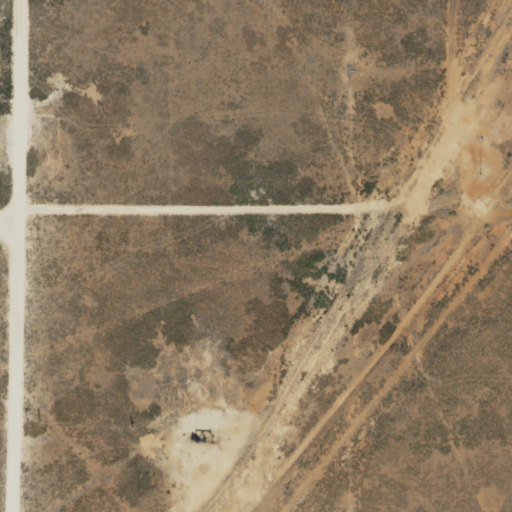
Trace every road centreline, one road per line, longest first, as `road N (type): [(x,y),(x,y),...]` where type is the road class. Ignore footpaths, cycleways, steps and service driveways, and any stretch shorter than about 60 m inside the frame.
road 1 (track): [(0,223),(450,213),(458,0)]
road 2 (track): [(7,511),(31,0)]
